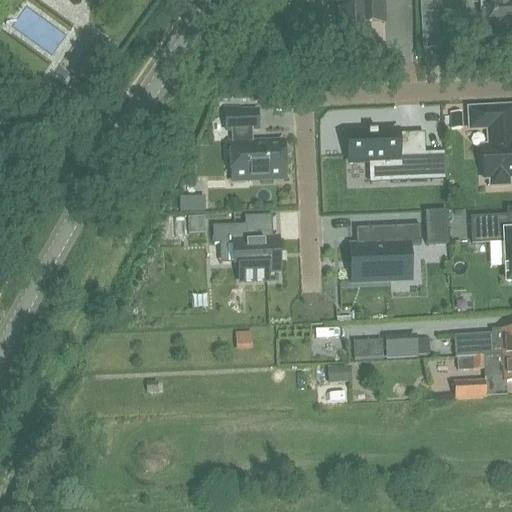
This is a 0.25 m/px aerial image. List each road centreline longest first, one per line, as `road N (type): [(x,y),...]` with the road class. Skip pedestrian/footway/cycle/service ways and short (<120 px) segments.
road 1 (tertiary): [(0,357),(84,199),(213,0)]
road 2 (residential): [(511,85),(306,98),(314,308)]
